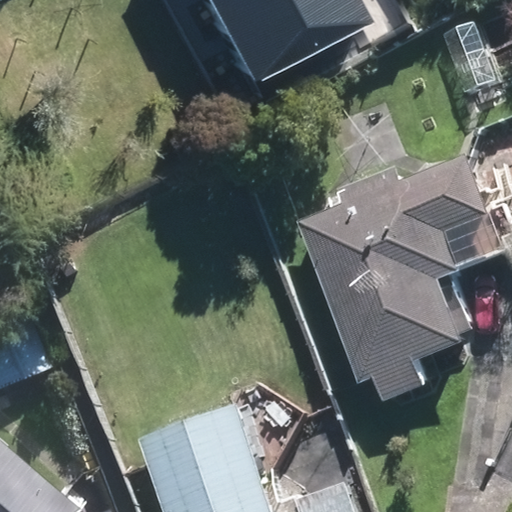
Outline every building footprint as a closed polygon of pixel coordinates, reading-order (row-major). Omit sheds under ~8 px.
[(276,0),(198,0),(216,33),(276,0)] [(371,23),(358,0),(276,0),(216,33),(246,88),(371,23)] [(487,23),(445,40),(469,100),(511,83),(487,23)] [(470,176),(310,234),(364,380),(460,345),(437,282),(461,274),(446,233),(485,218),(470,176)] [(2,300),(0,301),(0,382),(31,370),(2,300)] [(269,511),(237,415),(151,444),(173,511),(269,511)] [(40,511),(0,476),(0,511),(40,511)] [(349,511),(344,494),(307,507),(308,511),(349,511)]
